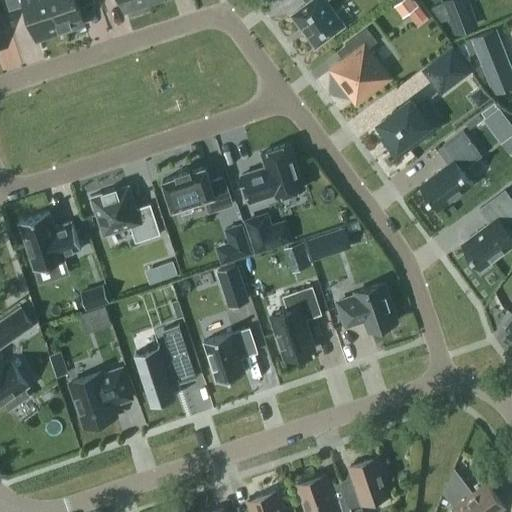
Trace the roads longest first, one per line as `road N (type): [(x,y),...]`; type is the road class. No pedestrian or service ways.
road 1 (residential): [(46,511),(443,382)]
road 2 (residential): [(443,382),(402,253),(283,94)]
road 3 (residential): [(283,94),(219,16),(0,85)]
road 4 (residential): [(0,181),(26,186),(254,110)]
